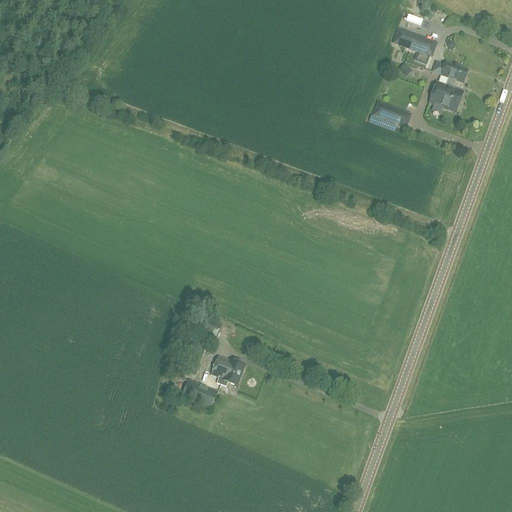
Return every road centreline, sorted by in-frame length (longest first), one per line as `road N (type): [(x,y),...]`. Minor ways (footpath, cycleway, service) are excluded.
road 1 (track): [(0,78),(59,91),(456,237)]
road 2 (tertiary): [(356,511),(511,86)]
